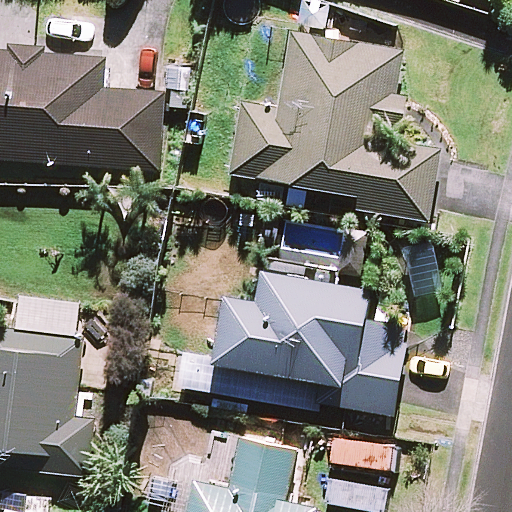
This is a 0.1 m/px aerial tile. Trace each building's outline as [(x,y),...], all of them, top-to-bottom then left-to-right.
[(404,46),(298,29),(285,109),(248,103),(237,170),(362,191),(360,205),(429,216),(441,147),(389,138),(404,46)] [(0,155),(157,172),(164,96),(103,90),(107,58),(0,47),(0,155)] [(377,278),(271,263),(267,292),(235,287),(225,356),(325,370),(321,399),(399,410),(411,320),(371,315),(377,278)] [(0,329),(0,463),(88,472),(93,417),(74,415),(82,338),(0,329)] [(401,438),(336,432),(334,460),(398,466),(401,438)] [(297,446),(248,435),(236,487),(201,479),(193,511),(316,511),(319,503),(286,495),(297,446)]
